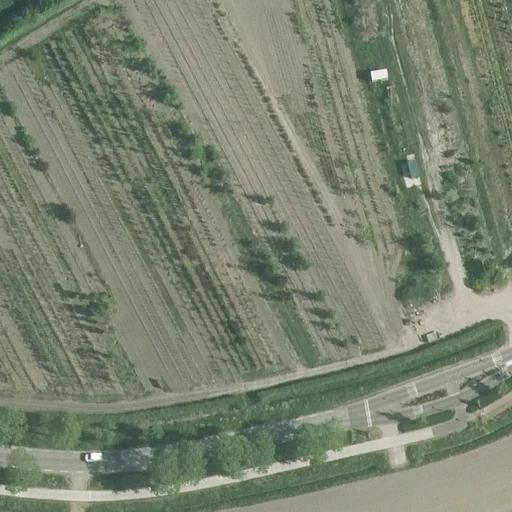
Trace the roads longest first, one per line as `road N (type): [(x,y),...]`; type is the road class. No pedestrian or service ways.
road 1 (tertiary): [(0,455),(149,459),(365,413)]
road 2 (tertiary): [(511,355),(365,413)]
road 3 (tertiary): [(365,413),(435,407),(511,369)]
